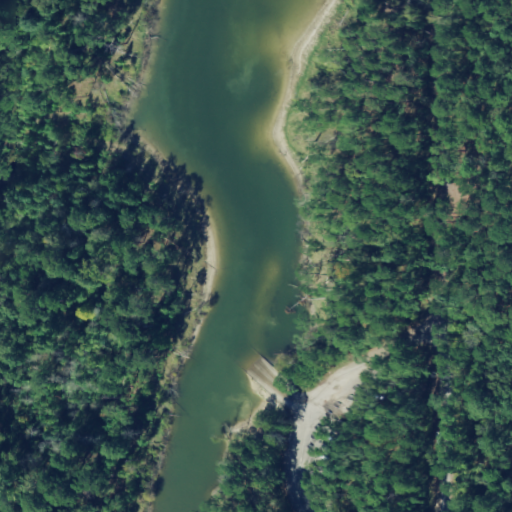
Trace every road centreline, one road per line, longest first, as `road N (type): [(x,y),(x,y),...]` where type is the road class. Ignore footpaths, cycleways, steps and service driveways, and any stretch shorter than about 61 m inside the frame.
road 1 (residential): [(437,511),(432,0)]
road 2 (residential): [(292,511),(287,486),(309,420),(431,323)]
